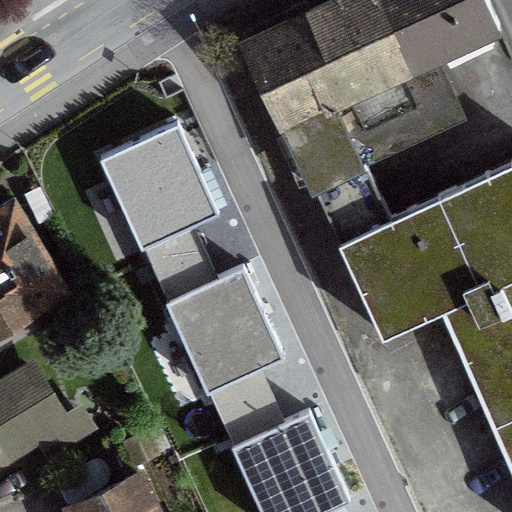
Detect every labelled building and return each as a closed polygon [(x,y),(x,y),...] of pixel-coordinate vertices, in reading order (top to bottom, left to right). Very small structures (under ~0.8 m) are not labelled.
[(511,160),(467,182),(388,218),(363,164),(460,120),(431,57),(496,27),(483,0),(334,0),(288,22),(243,42),(336,243),(379,336),(437,310),(511,479),(511,160)] [(181,117),(101,153),(140,241),(220,206),(181,117)] [(10,200),(0,206),(0,316),(59,281),(10,200)] [(211,387),(285,351),(243,265),(169,301),(211,387)] [(28,369),(0,386),(0,439),(9,455),(61,423),(28,369)] [(290,511),(316,511),(352,496),(312,410),(255,436),(290,511)] [(154,511),(136,475),(67,508),(69,511),(154,511)]
